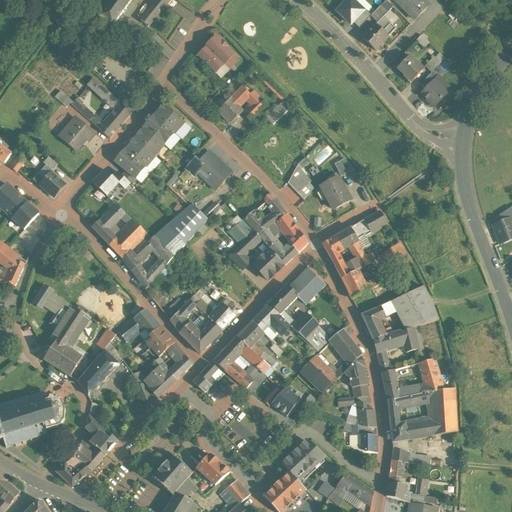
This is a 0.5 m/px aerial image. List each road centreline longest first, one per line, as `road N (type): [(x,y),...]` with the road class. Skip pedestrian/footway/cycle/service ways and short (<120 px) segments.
road 1 (residential): [(382,481),(305,432),(262,484),(247,482),(206,442),(208,418),(181,388)]
road 2 (residential): [(314,245),(369,356),(384,429),(382,481)]
road 3 (residential): [(165,79),(272,187),(314,245)]
road 4 (residential): [(14,308),(28,358),(78,394),(84,408),(78,441),(37,486)]
road 5 (residential): [(299,0),(422,132),(461,143)]
road 6 (residential): [(61,214),(76,221),(201,369)]
road 7 (secondary): [(511,325),(464,193),(461,143)]
road 8 (residential): [(61,214),(165,79)]
road 9 (residential): [(201,369),(314,245)]
road 10 (residential): [(74,502),(181,388)]
